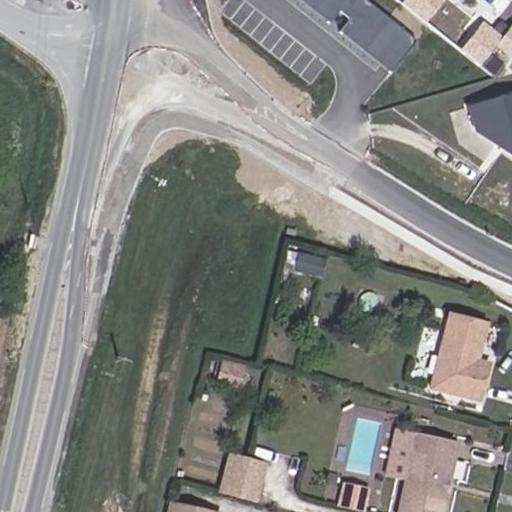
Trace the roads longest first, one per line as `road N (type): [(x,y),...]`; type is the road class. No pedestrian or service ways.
road 1 (primary): [(102,108),(22,511)]
road 2 (tertiary): [(188,71),(428,218),(511,257)]
road 3 (unknown): [(327,152),(348,109),(347,72),(335,52),(271,0)]
road 4 (primary): [(49,7),(48,58),(60,80),(102,108)]
